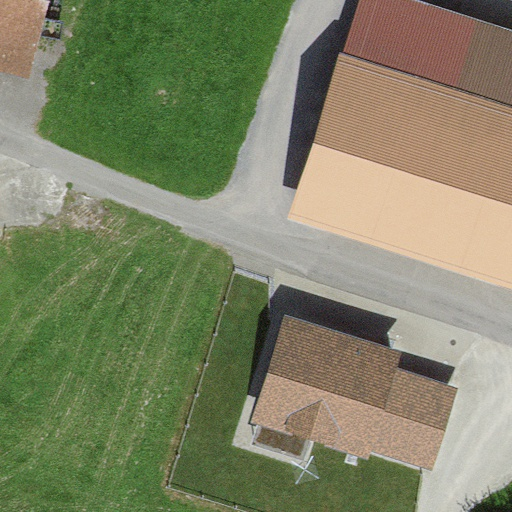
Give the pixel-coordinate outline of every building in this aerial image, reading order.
[(75,0),(0,0),(0,65),(55,79),(75,0)] [(511,276),(511,68),(475,57),(467,83),(432,72),(382,237),(511,276)] [(286,313),(253,420),(261,422),(312,438),(368,456),(370,450),(397,367),(402,350),(286,313)] [(397,367),(370,450),(433,470),(459,387),(397,367)] [(312,438),(261,422),(254,442),(305,459),(312,438)]
